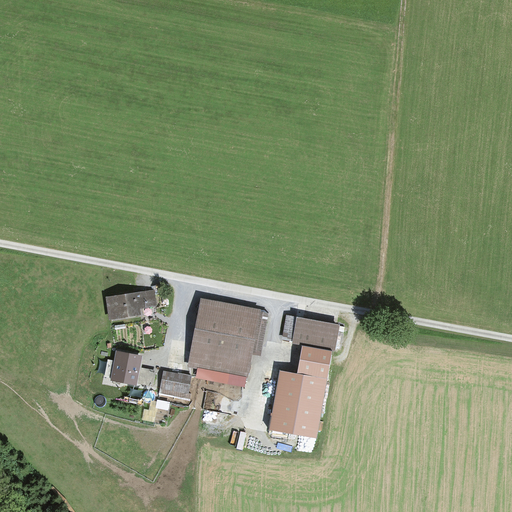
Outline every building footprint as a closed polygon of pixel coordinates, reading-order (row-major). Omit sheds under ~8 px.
[(154,294),(108,300),(111,323),(144,319),(143,312),(156,310),(154,294)] [(268,315),(202,301),(189,368),(199,370),(197,380),(244,390),(249,356),(260,359),(268,315)] [(339,328),(298,321),(293,345),(303,347),(298,378),(281,375),(271,432),(316,440),(332,351),(334,352),(339,328)] [(141,359),(117,354),(112,382),(136,386),(141,359)] [(143,369),(139,385),(154,389),(158,372),(143,369)] [(191,378),(164,373),(160,395),(187,399),(191,378)] [(229,430),(230,413),(205,411),(203,427),(229,430)]
